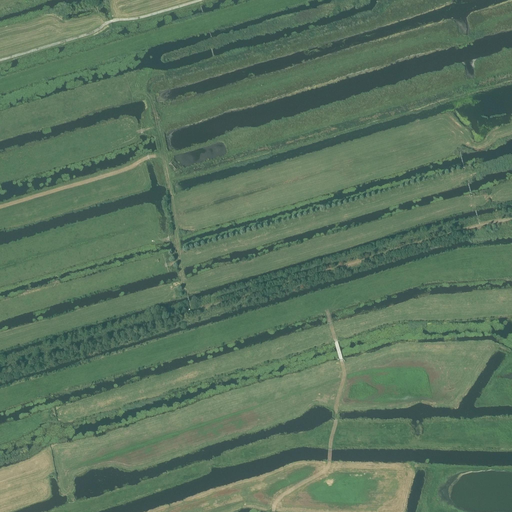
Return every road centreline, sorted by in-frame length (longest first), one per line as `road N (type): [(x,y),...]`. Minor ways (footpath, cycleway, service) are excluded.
road 1 (track): [(511,219),(0,369)]
road 2 (track): [(273,511),(283,492),(327,469),(344,372),(327,312)]
road 3 (track): [(0,59),(198,0)]
road 4 (track): [(0,207),(148,157),(163,159)]
